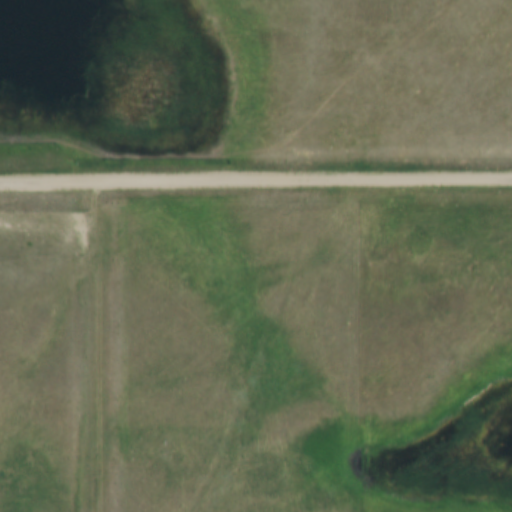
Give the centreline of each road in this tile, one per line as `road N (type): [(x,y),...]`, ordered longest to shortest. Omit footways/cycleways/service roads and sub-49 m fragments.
road 1 (residential): [(511,179),(0,182)]
road 2 (track): [(75,511),(57,182)]
